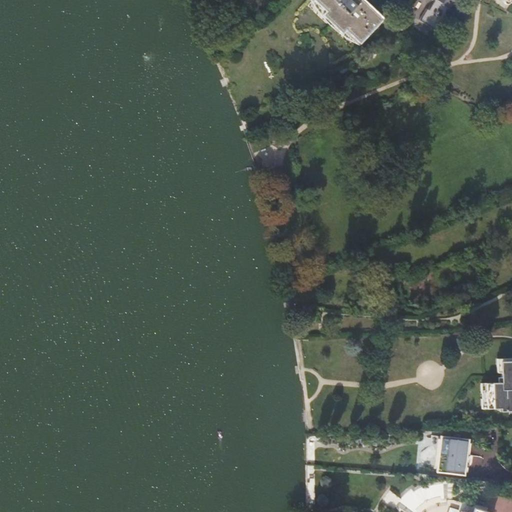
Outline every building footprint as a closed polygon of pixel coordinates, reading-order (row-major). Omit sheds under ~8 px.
[(382,18),(363,0),(316,0),(326,10),(323,13),(341,32),(345,28),(358,42),(382,18)] [(437,31),(450,9),(449,9),(450,8),(454,0),(434,0),(428,10),(427,9),(419,20),(437,31)] [(277,144),(256,152),(263,171),(284,164),(277,144)] [(511,361),(501,363),(501,383),(486,384),(486,391),(485,394),(486,395),(486,398),(485,399),(487,403),(487,410),(500,409),(500,412),(511,411),(511,361)] [(464,476),(469,440),(441,437),(436,472),(464,476)] [(474,511),(476,508),(456,500),(454,500),(450,511),(474,511)]
